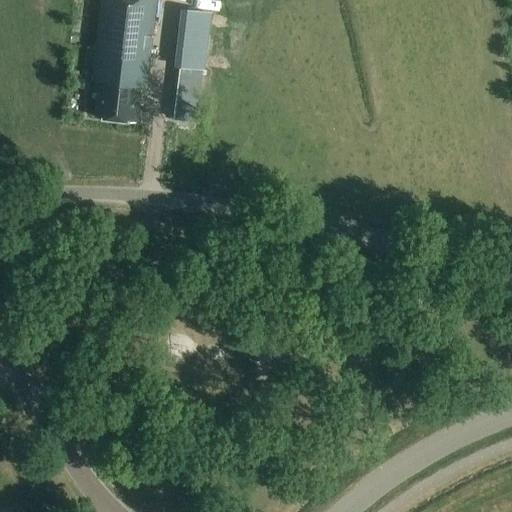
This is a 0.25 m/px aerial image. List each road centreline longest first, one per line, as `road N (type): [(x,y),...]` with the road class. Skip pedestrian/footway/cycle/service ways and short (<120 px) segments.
road 1 (unclassified): [(511,265),(166,198),(0,198)]
road 2 (tertiary): [(111,511),(0,347)]
road 3 (tertiary): [(343,511),(433,448),(511,413)]
